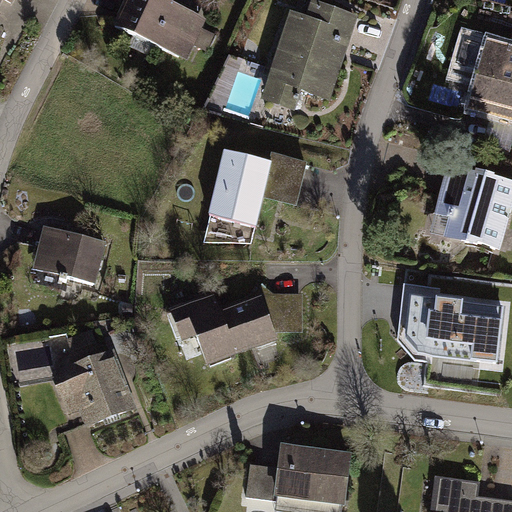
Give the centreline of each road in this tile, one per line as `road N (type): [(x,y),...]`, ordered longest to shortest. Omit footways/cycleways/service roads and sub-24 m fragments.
road 1 (residential): [(341,401),(355,202),(416,0)]
road 2 (residential): [(54,511),(266,413),(341,401)]
road 3 (residential): [(0,166),(73,0)]
road 4 (residential): [(341,401),(511,425)]
